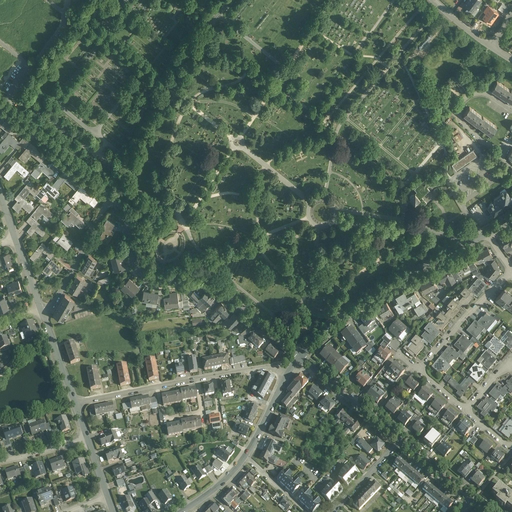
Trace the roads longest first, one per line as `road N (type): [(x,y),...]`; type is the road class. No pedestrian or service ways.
road 1 (residential): [(301,357),(226,288),(148,277),(130,217),(113,193)]
road 2 (tertiary): [(301,357),(382,285),(488,231)]
road 3 (residential): [(287,376),(269,367),(74,405)]
road 4 (residential): [(511,113),(486,94),(471,94),(456,118),(511,168)]
road 5 (residential): [(113,193),(0,103)]
road 6 (residential): [(113,193),(44,314)]
road 7 (residential): [(511,271),(418,369)]
road 8 (tertiary): [(401,441),(301,357)]
